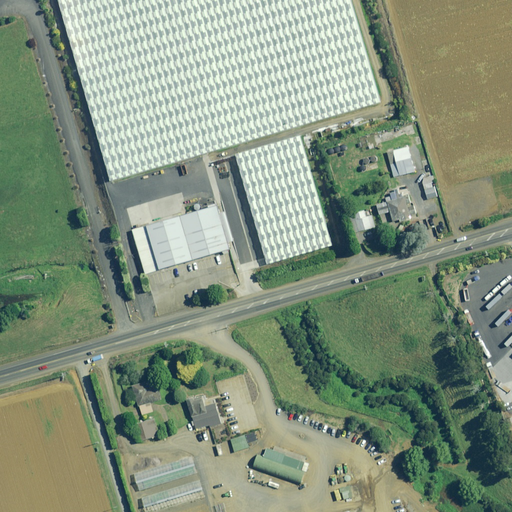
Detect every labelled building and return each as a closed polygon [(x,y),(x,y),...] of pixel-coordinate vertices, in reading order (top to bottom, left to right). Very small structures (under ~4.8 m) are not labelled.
[(386,110),(352,0),(67,0),(124,188),(386,110)] [(407,136),(404,126),(398,127),(401,137),(407,136)] [(335,251),(301,137),(208,165),(242,279),(335,251)] [(393,177),(414,172),(407,147),(386,152),(390,168),(385,169),(386,173),(391,171),(393,177)] [(428,159),(421,161),(425,174),(433,171),(428,159)] [(423,186),(427,199),(436,197),(434,187),(431,188),(430,183),(434,182),(432,176),(423,179),(421,183),(423,186)] [(405,197),(388,202),(394,222),(400,220),(400,222),(411,219),(405,197)] [(225,254),(211,205),(148,224),(162,272),(225,254)] [(352,233),(374,227),(371,216),(365,218),(363,211),(347,216),(352,233)] [(445,227),(443,222),(436,225),(438,230),(445,227)] [(143,415),(154,412),(152,403),(165,400),(160,379),(133,385),(138,406),(141,405),(143,415)] [(207,406),(205,396),(187,399),(193,428),(226,422),(222,403),(207,406)] [(155,418),(136,424),(141,441),(161,435),(155,418)] [(243,436),(231,440),(235,452),(247,448),(243,436)] [(258,454),(253,468),(302,485),(306,473),(301,471),(305,460),(267,447),(264,456),(258,454)] [(134,474),(139,491),(196,473),(191,457),(134,474)] [(142,499),(146,511),(157,511),(204,498),(199,481),(142,499)] [(354,497),(352,490),(342,493),(345,500),(354,497)] [(178,511),(210,511),(208,503),(178,511)]
